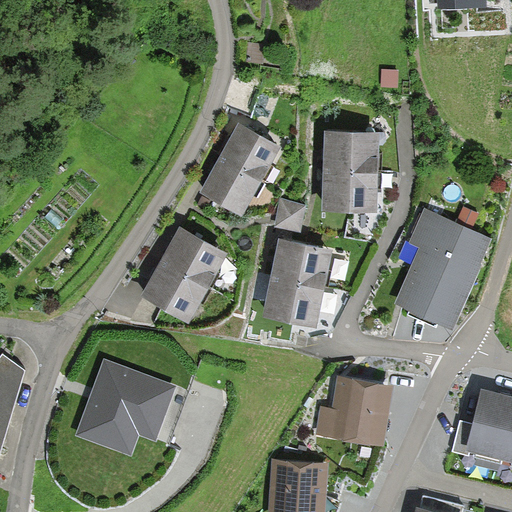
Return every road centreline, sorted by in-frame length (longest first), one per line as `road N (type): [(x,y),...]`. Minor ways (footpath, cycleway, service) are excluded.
road 1 (residential): [(216,0),(225,55),(208,120),(146,226),(65,333)]
road 2 (residential): [(511,365),(464,343),(381,511)]
road 3 (residential): [(65,333),(35,413),(15,511)]
road 4 (track): [(511,216),(501,263),(464,343)]
